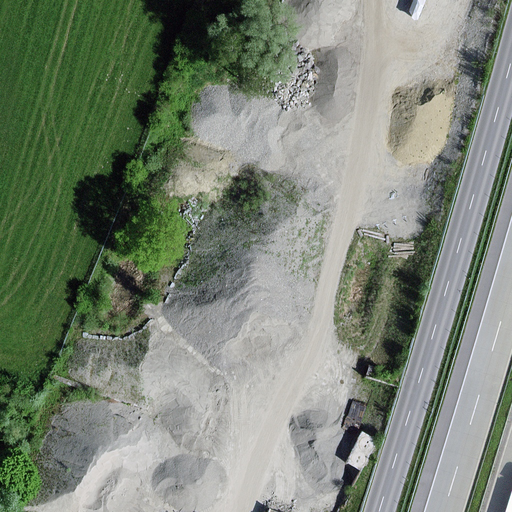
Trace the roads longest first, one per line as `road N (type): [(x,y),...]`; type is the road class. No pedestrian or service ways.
road 1 (unclassified): [(511,68),(383,511)]
road 2 (motorway): [(511,280),(442,511)]
